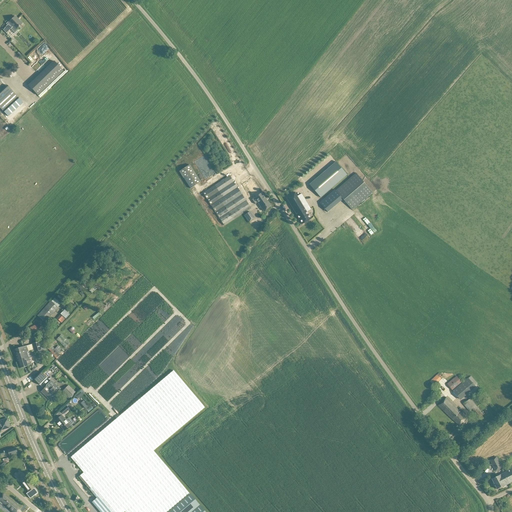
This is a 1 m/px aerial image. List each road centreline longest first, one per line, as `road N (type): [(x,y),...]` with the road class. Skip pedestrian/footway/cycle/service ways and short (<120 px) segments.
road 1 (unclassified): [(491,511),(360,331),(211,99),(132,0)]
road 2 (secondary): [(67,511),(0,358)]
